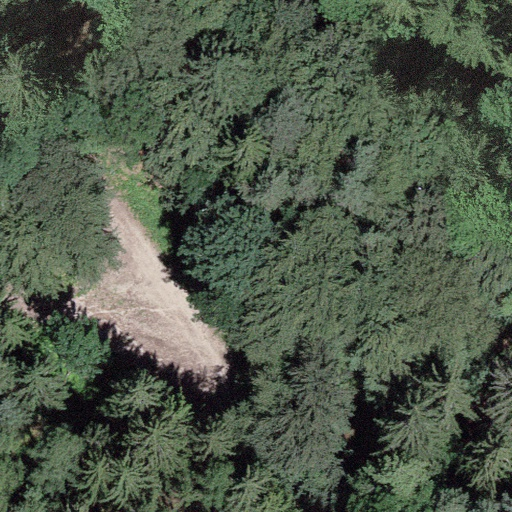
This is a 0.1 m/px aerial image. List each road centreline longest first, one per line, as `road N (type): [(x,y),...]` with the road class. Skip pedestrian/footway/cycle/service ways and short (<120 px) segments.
road 1 (track): [(0,113),(97,203),(182,371),(230,435)]
road 2 (track): [(230,435),(461,511)]
